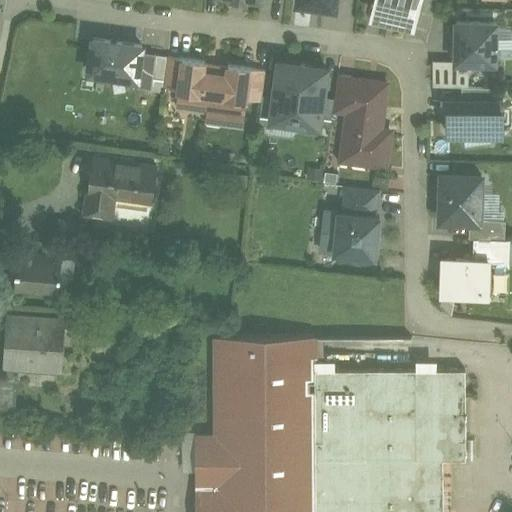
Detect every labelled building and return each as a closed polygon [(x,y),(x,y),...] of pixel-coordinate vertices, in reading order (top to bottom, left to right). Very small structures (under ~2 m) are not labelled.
[(383,0),(391,2),(388,16),(411,22),(414,10),(416,0),(383,0)] [(496,21),(457,20),(456,59),(459,59),(495,60),(496,21)] [(142,45),(93,38),(90,66),(105,68),(105,74),(138,78),(141,53),(142,45)] [(137,85),(150,87),(155,55),(141,53),(138,78),(137,85)] [(182,58),(167,56),(163,86),(178,88),(182,58)] [(228,66),(204,63),(205,60),(182,57),(182,58),(178,88),(178,91),(190,92),(188,107),(222,111),(221,122),(242,125),(246,97),(250,67),(250,66),(228,64),(228,66)] [(327,66),(279,59),(275,95),(271,118),(297,122),(298,115),(320,118),(323,94),(327,66)] [(456,59),(433,59),(433,83),(450,84),(451,70),(459,70),(459,59),(456,59)] [(265,69),(250,67),(246,97),(262,99),(265,69)] [(459,70),(451,70),(450,84),(462,84),(467,84),(468,71),(459,70)] [(353,75),(338,73),(335,96),(333,109),(347,110),(352,76),(353,76),(353,75)] [(353,76),(352,76),(347,110),(342,150),(368,153),(366,162),(387,165),(391,134),(380,132),(387,81),(353,76)] [(467,84),(462,84),(461,99),(497,99),(497,85),(467,84)] [(275,95),(263,93),(259,123),(271,125),(271,118),(275,95)] [(335,96),(323,94),(320,118),(319,124),(331,126),(333,109),(335,96)] [(461,99),(447,99),(447,131),(489,125),(490,131),(503,131),(503,99),(497,99),(461,99)] [(155,165),(93,155),(85,213),(87,213),(88,206),(111,209),(113,194),(151,198),(150,200),(152,200),(156,163),(155,163),(155,165)] [(481,173),(441,172),(440,218),(469,219),(480,219),(480,218),(481,173)] [(380,188),(344,184),(341,211),(377,215),(380,188)] [(341,211),(325,209),(322,230),(336,231),(334,252),(375,256),(379,215),(377,215),(341,211)] [(505,219),(480,218),(480,219),(469,219),(469,237),(505,238),(505,219)] [(85,223),(53,219),(52,232),(83,236),(85,223)] [(61,256),(18,252),(15,287),(44,290),(44,292),(53,292),(54,291),(58,292),(59,273),(73,274),(74,258),(61,257),(61,256)] [(490,260),(442,258),(441,290),(459,291),(458,293),(474,293),(474,285),(491,286),(492,269),(490,269),(490,260)] [(60,321),(12,318),(8,381),(16,382),(16,377),(17,365),(57,367),(60,321)] [(315,337),(216,338),(216,436),(196,436),(197,508),(197,511),(315,511),(315,370),(316,370),(316,358),(315,358),(315,337)] [(316,370),(315,370),(315,511),(443,511),(443,459),(466,459),(465,369),(316,370)] [(8,381),(0,380),(0,412),(13,414),(16,382),(8,381)]
